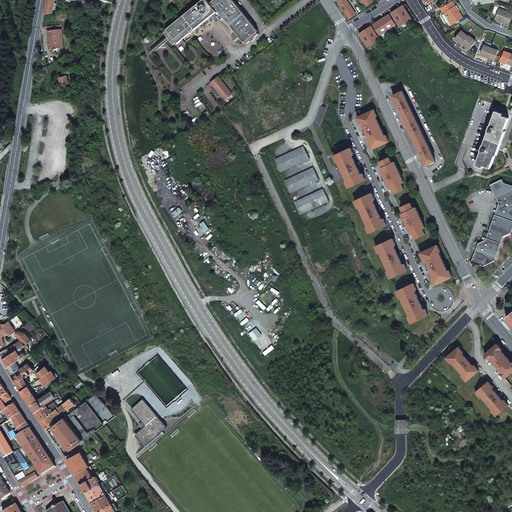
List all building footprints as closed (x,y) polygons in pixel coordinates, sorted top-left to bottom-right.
[(47,0),(45,14),(53,13),(55,0),(47,0)] [(207,0),(202,0),(165,29),(166,30),(164,32),(173,44),(176,43),(177,43),(211,16),(216,12),(216,11),(218,10),(221,14),(244,43),(245,42),(248,39),(248,40),(254,36),(253,35),(257,32),(258,32),(232,0),(213,0),(211,2),(212,2),(210,3),(207,0)] [(262,0),(259,3),(266,11),(274,5),(270,0),(262,0)] [(352,8),(351,9),(347,3),(348,2),(346,0),(337,0),(343,9),(346,13),(346,14),(349,18),(356,14),(352,8)] [(452,1),(441,8),(444,13),(452,24),(463,18),(455,6),(452,1)] [(403,5),(390,14),(397,25),(398,27),(412,18),(403,5)] [(511,13),(499,9),(495,19),(509,24),(511,17),(511,13)] [(216,12),(211,16),(213,19),(221,14),(218,10),(216,11),(216,12)] [(390,14),(372,25),(379,36),(397,25),(390,14)] [(379,36),(372,25),(358,34),(367,48),(381,39),(379,36)] [(48,33),(49,48),(64,47),(63,29),(48,30),(48,33)] [(461,31),(455,39),(460,43),(462,44),(463,43),(468,36),(461,31)] [(246,44),(258,35),(257,32),(253,35),(254,36),(248,40),(248,39),(245,42),(246,44)] [(468,36),(463,43),(468,47),(470,49),(476,41),(469,35),(468,36)] [(484,45),(481,55),(486,56),(488,57),(491,48),(485,45),(484,45)] [(491,48),(488,57),(495,60),(498,50),(491,48)] [(504,51),(501,61),(506,62),(508,63),(511,54),(504,51)] [(59,78),(62,86),(69,83),(67,76),(59,78)] [(210,83),(218,92),(220,95),(225,101),(233,95),(218,76),(210,83)] [(511,101),(481,90),(454,165),(461,167),(481,174),(483,168),(476,165),(481,151),(481,150),(482,145),(483,145),(488,131),(490,126),(495,111),(503,114),(502,116),(509,118),(511,111),(511,101)] [(436,161),(402,91),(393,96),(400,110),(410,130),(421,153),(426,165),(436,161)] [(377,116),(374,109),(357,118),(360,124),(362,123),(371,142),(369,143),(372,149),(389,141),(386,135),(384,136),(375,117),(377,116)] [(503,114),(495,111),(490,126),(488,131),(483,145),(482,145),(481,150),(481,151),(476,165),(483,168),(484,166),(491,168),(495,155),(496,156),(505,131),(504,131),(509,118),(502,116),(503,114)] [(303,146),(275,160),(280,172),(309,158),(303,146)] [(347,180),(345,182),(348,188),(365,180),(363,173),(360,174),(351,155),(354,154),(351,148),(333,156),(336,162),(338,161),(347,180)] [(401,183),(403,182),(395,162),(393,163),(390,157),(381,162),(383,167),(381,168),(390,188),(393,187),(395,193),(403,189),(401,183)] [(313,167),(284,181),(290,193),(319,180),(313,167)] [(499,203),(488,233),(484,231),(481,241),(481,243),(484,245),(484,246),(478,244),(472,260),(484,264),(486,258),(492,260),(502,231),(508,233),(511,222),(511,188),(507,191),(502,179),(490,185),(499,203)] [(323,189),(294,202),(300,214),(329,201),(323,189)] [(366,227),(369,233),(387,225),(384,219),(382,219),(373,201),(375,200),(372,193),(355,201),(357,208),(360,207),(368,226),(366,227)] [(413,233),(416,239),(425,234),(423,229),(425,228),(415,207),(413,208),(411,203),(401,207),(404,213),(402,214),(412,234),(413,233)] [(396,245),(393,239),(376,247),(379,253),(381,252),(389,271),(388,272),(390,278),(408,270),(405,264),(403,265),(394,246),(396,245)] [(432,278),(435,285),(453,277),(450,270),(448,271),(439,252),(441,251),(438,245),(421,253),(424,259),(426,258),(434,277),(432,278)] [(415,290),(417,290),(414,283),(397,292),(400,298),(402,297),(410,316),(408,317),(411,323),(429,315),(426,309),(424,310),(415,290)] [(0,336),(2,336),(8,333),(10,336),(16,332),(9,321),(5,324),(0,323),(0,336)] [(16,335),(21,340),(20,341),(25,346),(33,341),(26,334),(18,331),(16,335)] [(17,350),(25,346),(20,341),(11,347),(6,350),(0,352),(3,359),(17,350)] [(489,360),(491,359),(502,372),(500,373),(505,379),(511,372),(511,362),(511,363),(500,351),(502,349),(497,344),(485,355),(489,360)] [(462,376),(466,381),(479,370),(474,365),(473,366),(462,353),(463,352),(459,347),(446,357),(451,363),(452,362),(463,375),(462,376)] [(15,362),(26,355),(24,352),(20,355),(17,350),(3,359),(5,363),(7,367),(15,362)] [(6,368),(10,375),(20,369),(15,362),(7,367),(6,367),(6,368)] [(10,375),(15,383),(23,378),(25,376),(24,374),(33,369),(28,363),(20,369),(10,375)] [(38,373),(41,377),(50,371),(46,366),(38,373)] [(122,393),(141,379),(134,369),(124,376),(119,369),(109,376),(122,393)] [(46,384),(57,378),(52,370),(50,371),(41,377),(46,384)] [(15,383),(21,391),(28,386),(23,378),(15,383)] [(492,411),(496,416),(509,405),(504,400),(503,401),(492,388),(493,387),(489,382),(476,392),(481,397),(482,396),(493,409),(492,411)] [(0,399),(8,394),(3,387),(2,384),(0,385),(0,399)] [(23,395),(30,406),(37,401),(38,401),(28,386),(21,391),(23,395)] [(45,405),(56,398),(51,391),(38,401),(37,401),(41,407),(45,405)] [(0,414),(1,414),(15,404),(13,402),(8,394),(0,399),(0,414)] [(144,397),(131,407),(144,423),(133,433),(144,446),(167,426),(144,397)] [(50,414),(53,418),(57,414),(57,415),(74,402),(71,398),(65,403),(51,413),(50,414)] [(51,412),(51,413),(65,403),(62,399),(60,401),(58,399),(49,406),(53,410),(51,412)] [(35,413),(41,407),(37,401),(30,406),(33,410),(35,413)] [(13,419),(21,414),(20,412),(15,404),(1,414),(7,423),(13,419)] [(36,414),(40,421),(50,414),(51,413),(51,412),(45,405),(41,407),(35,413),(36,414)] [(24,419),(21,414),(13,419),(16,424),(15,425),(18,429),(22,434),(31,428),(27,422),(25,423),(23,420),(24,419)] [(42,423),(46,429),(55,422),(53,418),(50,414),(40,421),(42,423)] [(52,427),(71,450),(77,446),(83,441),(80,438),(64,418),(52,427)] [(0,429),(4,436),(10,432),(5,424),(0,426),(0,429)] [(23,447),(37,439),(32,430),(31,428),(22,434),(17,437),(23,447)] [(0,445),(16,436),(13,431),(10,432),(4,436),(0,437),(0,445)] [(80,438),(83,441),(91,435),(90,433),(89,432),(80,438)] [(35,465),(49,456),(43,447),(37,439),(23,447),(35,465)] [(70,451),(74,457),(81,452),(77,446),(71,450),(70,451)] [(71,468),(75,475),(87,468),(89,467),(81,452),(74,457),(68,460),(67,460),(71,468)] [(42,475),(56,467),(51,459),(49,456),(35,465),(40,472),(42,475)] [(80,482),(81,484),(93,477),(89,470),(87,468),(75,475),(80,482)] [(19,482),(26,478),(23,472),(15,476),(19,482)] [(22,487),(38,477),(35,472),(26,478),(19,482),(22,487)] [(0,496),(3,500),(11,493),(6,487),(7,487),(2,480),(3,479),(0,476),(0,496)] [(93,477),(81,484),(85,491),(86,492),(100,484),(96,478),(95,476),(93,477)] [(91,502),(92,503),(106,495),(109,493),(103,483),(100,484),(86,492),(91,502)] [(93,505),(97,511),(98,511),(112,504),(106,495),(92,503),(93,505)] [(70,511),(64,502),(47,511),(70,511)]
